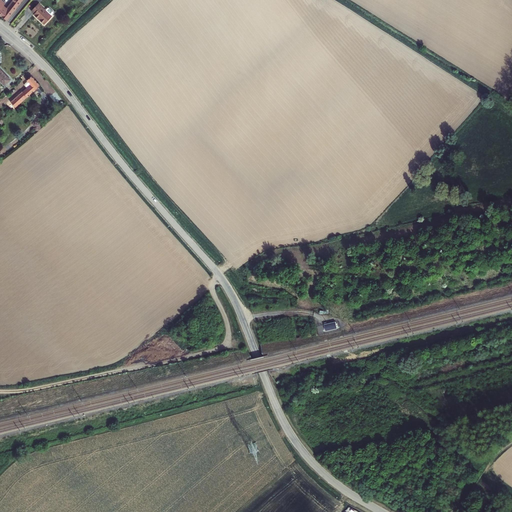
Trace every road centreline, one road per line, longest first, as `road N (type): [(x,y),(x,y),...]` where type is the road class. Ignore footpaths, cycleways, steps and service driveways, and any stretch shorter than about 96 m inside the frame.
road 1 (unclassified): [(0,27),(48,69),(219,275),(302,450),(379,511)]
road 2 (track): [(219,275),(214,289),(228,337),(218,348),(0,391)]
